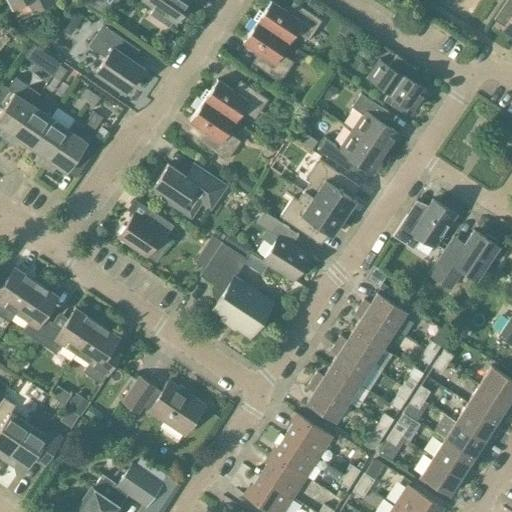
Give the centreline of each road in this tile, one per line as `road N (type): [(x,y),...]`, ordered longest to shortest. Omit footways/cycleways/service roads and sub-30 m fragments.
road 1 (residential): [(54,253),(234,0)]
road 2 (residential): [(260,391),(420,155)]
road 3 (residential): [(260,391),(54,253)]
road 4 (residential): [(467,82),(342,0)]
road 5 (residential): [(179,511),(260,391)]
